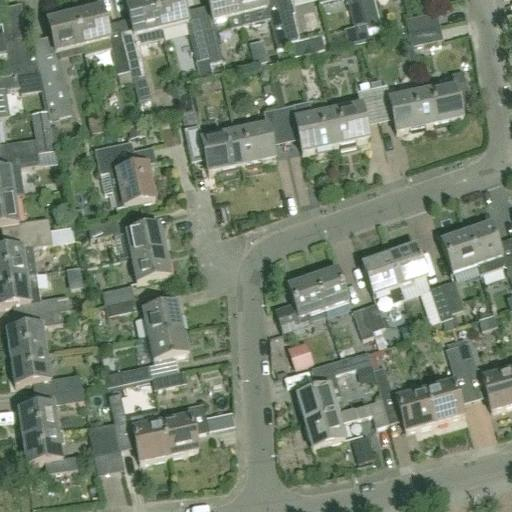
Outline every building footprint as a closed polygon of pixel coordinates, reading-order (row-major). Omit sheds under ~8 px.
[(188,29),(180,0),(164,0),(152,3),(160,36),(188,29)] [(239,21),(233,0),(204,0),(211,28),(227,24),(229,35),(241,32),(239,21)] [(267,15),(263,0),(233,0),(239,21),(267,15)] [(297,41),(289,6),(315,0),(273,0),(278,16),(280,21),(285,43),(286,43),(297,41)] [(380,32),(372,1),(360,4),(367,31),(368,35),(380,32)] [(160,36),(152,3),(125,10),(133,43),(160,36)] [(360,4),(347,7),(354,34),(367,31),(360,4)] [(111,55),(123,52),(117,27),(105,30),(101,13),(74,20),(82,52),(83,52),(85,60),(110,54),(111,55)] [(439,32),(436,19),(406,25),(409,39),(439,32)] [(74,20),(47,27),(54,59),(82,52),(74,20)] [(285,43),(280,21),(269,24),(269,23),(267,23),(268,26),(269,26),(276,55),(288,52),(286,43),(285,43)] [(442,46),(439,32),(409,39),(412,52),(442,46)] [(221,65),(213,35),(202,38),(209,65),(210,70),(221,67),(221,65)] [(0,83),(18,80),(38,77),(36,70),(35,62),(29,63),(25,39),(3,42),(2,36),(0,36),(0,67),(3,67),(5,82),(0,82),(0,83)] [(209,65),(202,38),(189,42),(195,65),(195,68),(209,65)] [(142,74),(136,49),(123,52),(129,77),(142,74)] [(129,77),(123,52),(111,55),(116,80),(129,77)] [(301,52),(289,55),(291,64),(303,61),(301,52)] [(71,119),(57,64),(36,70),(38,77),(49,124),(71,119)] [(471,110),(464,79),(452,81),(454,90),(455,90),(458,106),(469,104),(470,110),(471,110)] [(20,94),(18,80),(0,83),(0,96),(4,96),(20,94)] [(463,126),(458,106),(455,90),(454,90),(421,97),(429,133),(463,126)] [(392,120),(388,104),(389,104),(387,91),(372,94),(378,123),(392,120)] [(378,123),(372,94),(357,98),(359,110),(361,110),(364,126),(378,123)] [(0,123),(8,122),(4,96),(0,96),(0,123)] [(429,133),(421,97),(390,104),(389,104),(388,104),(392,120),(396,140),(429,133)] [(335,153),(328,117),(312,120),(309,107),(292,111),(295,124),(294,124),(298,140),(302,160),(335,153)] [(369,146),(364,126),(361,110),(359,110),(328,117),(335,153),(369,146)] [(298,140),(294,124),(295,124),(292,111),(278,114),(284,143),(298,140)] [(284,143),(278,114),(263,117),(266,130),(270,146),(284,143)] [(47,117),(32,119),(36,145),(38,158),(53,156),(47,117)] [(142,129),(128,132),(130,143),(144,140),(142,129)] [(274,166),(270,146),(266,130),(234,137),(241,173),(274,166)] [(204,160),(201,144),(202,144),(200,131),(185,134),(191,163),(204,160)] [(234,137),(202,144),(201,144),(204,160),(209,180),(241,173),(234,137)] [(38,158),(36,145),(5,150),(7,163),(12,162),(38,158)] [(108,179),(116,214),(155,205),(147,170),(135,173),(130,149),(132,149),(131,148),(95,156),(100,180),(108,179)] [(40,170),(38,158),(12,162),(14,174),(20,174),(40,170)] [(14,174),(0,176),(0,204),(14,202),(24,201),(20,174),(14,174)] [(0,232),(18,230),(14,202),(0,204),(0,232)] [(82,215),(71,216),(73,229),(84,228),(82,215)] [(22,228),(24,241),(50,237),(48,224),(22,228)] [(119,238),(117,226),(87,232),(90,245),(119,238)] [(504,269),(490,229),(465,238),(477,272),(480,279),(503,271),(504,269)] [(165,256),(160,231),(125,238),(130,264),(165,256)] [(52,250),(50,237),(24,241),(26,253),(0,257),(0,285),(26,282),(37,280),(33,253),(52,250)] [(477,272),(465,238),(440,247),(452,281),(477,272)] [(427,283),(416,251),(389,261),(400,292),(427,283)] [(171,282),(165,256),(130,264),(136,289),(171,282)] [(400,292),(389,261),(362,270),(373,302),(388,297),(392,309),(404,305),(400,292)] [(348,309),(337,275),(287,292),(293,309),(274,316),(283,340),(312,330),(309,322),(348,309)] [(37,280),(26,282),(0,285),(0,313),(30,309),(38,308),(38,307),(41,306),(37,280)] [(454,287),(442,291),(450,315),(451,320),(464,316),(454,287)] [(450,315),(442,291),(430,295),(440,327),(452,323),(451,320),(450,315)] [(133,304),(130,292),(101,298),(104,310),(133,304)] [(70,315),(68,302),(41,306),(38,307),(38,308),(40,320),(60,317),(70,315)] [(136,316),(133,304),(104,310),(107,323),(136,316)] [(182,334),(177,308),(142,316),(147,341),(182,334)] [(373,337),(373,338),(385,334),(377,310),(365,314),(373,337)] [(365,314),(353,318),(362,346),(374,342),(373,338),(373,337),(365,314)] [(62,329),(60,317),(40,320),(42,332),(62,329)] [(411,331),(400,335),(404,347),(415,344),(411,331)] [(42,332),(6,337),(10,365),(46,359),(42,332)] [(187,360),(182,334),(147,341),(153,367),(187,360)] [(469,349),(457,352),(465,379),(476,376),(469,349)] [(453,382),(465,379),(457,352),(445,355),(453,382)] [(307,354),(288,361),(293,376),(312,369),(307,354)] [(332,404),(340,402),(334,381),(370,370),(367,358),(310,374),(316,395),(296,401),(304,428),(336,419),(332,404)] [(50,387),(46,359),(10,365),(14,392),(50,387)] [(151,384),(148,371),(118,377),(121,390),(151,384)] [(391,399),(384,373),(373,377),(380,403),(394,399),(394,398),(391,399)] [(511,411),(511,383),(509,375),(496,378),(494,374),(479,378),(490,418),(511,411)] [(181,389),(178,377),(151,383),(154,395),(181,389)] [(82,394),(80,381),(54,385),(56,398),(82,394)] [(462,421),(453,387),(424,395),(433,429),(462,421)] [(84,407),(82,394),(56,398),(58,411),(84,407)] [(433,429),(424,395),(395,403),(404,438),(433,429)] [(126,426),(120,399),(108,402),(114,429),(130,425),(126,426)] [(345,446),(340,430),(372,421),(376,434),(388,430),(381,406),(336,419),(304,428),(312,456),(345,446)] [(58,438),(54,410),(18,416),(22,443),(58,438)] [(159,419),(168,462),(197,456),(192,430),(206,427),(202,410),(173,416),(174,424),(161,427),(160,419),(159,419)] [(168,462),(159,419),(158,419),(160,427),(147,430),(145,421),(130,425),(132,433),(131,433),(139,468),(168,462)] [(120,456),(114,429),(101,432),(106,459),(120,456)] [(46,480),(77,475),(76,462),(62,465),(58,438),(22,443),(26,471),(50,467),(52,478),(46,479),(46,480)] [(368,442),(352,447),(358,469),(374,464),(368,442)]
